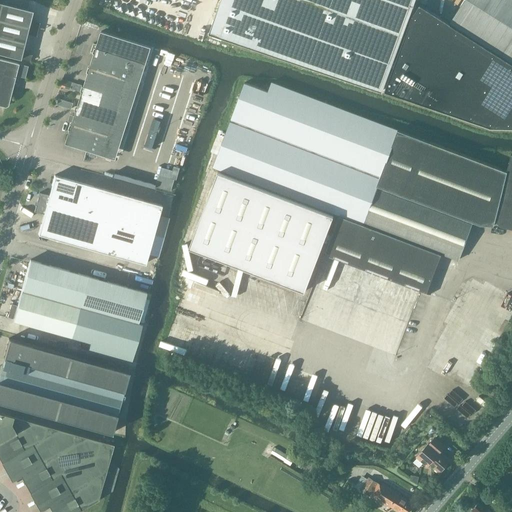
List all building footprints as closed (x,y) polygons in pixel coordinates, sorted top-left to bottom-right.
[(382,90),(415,0),(220,0),(209,32),(382,90)] [(511,0),(464,0),(450,23),(449,24),(511,64),(511,0)] [(0,4),(0,53),(30,61),(32,55),(22,52),(27,34),(37,36),(40,23),(30,20),(33,11),(0,3),(0,4)] [(511,64),(449,24),(450,23),(433,12),(422,6),(420,4),(412,16),(385,91),(491,127),(511,127),(511,64)] [(129,79),(140,83),(146,63),(151,47),(101,31),(97,44),(94,43),(93,47),(91,52),(94,53),(90,67),(89,67),(87,72),(88,72),(84,86),(83,86),(81,91),(82,91),(78,105),(77,105),(75,110),(76,110),(72,124),(71,124),(69,129),(70,129),(66,143),(86,150),(104,156),(129,79)] [(0,105),(5,107),(8,106),(16,76),(25,78),(28,66),(0,59),(0,105)] [(398,130),(272,81),(268,91),(245,82),(213,167),(340,215),(339,216),(445,256),(457,261),(460,252),(465,241),(472,222),(480,225),(494,226),(495,220),(507,171),(398,130)] [(511,154),(511,155),(507,171),(495,220),(502,227),(511,229),(511,154)] [(324,242),(329,244),(332,235),(327,233),(334,216),(218,172),(189,247),(305,291),(324,242)] [(145,264),(162,205),(55,175),(49,195),(39,193),(34,211),(44,214),(38,234),(145,264)] [(431,294),(445,256),(339,216),(332,235),(329,244),(325,254),(419,290),(431,294)] [(30,260),(30,262),(22,289),(80,306),(138,322),(146,292),(30,260)] [(138,322),(80,306),(22,289),(21,294),(13,320),(72,337),(89,341),(87,350),(130,361),(140,324),(138,324),(138,322)] [(472,316),(471,315),(465,328),(486,337),(489,330),(494,333),(500,320),(475,308),(472,316)] [(129,372),(9,338),(3,358),(123,391),(129,372)] [(462,368),(472,371),(475,361),(465,357),(462,368)] [(0,402),(112,433),(117,414),(0,381),(0,402)] [(114,445),(87,437),(0,412),(0,448),(6,459),(4,460),(4,461),(5,461),(6,460),(15,477),(14,477),(14,479),(25,473),(34,489),(32,490),(33,491),(35,490),(44,507),(42,507),(43,509),(53,503),(58,511),(77,511),(98,500),(114,445)] [(446,448),(436,439),(430,446),(429,445),(417,458),(428,467),(431,465),(440,473),(452,460),(442,452),(446,448)] [(276,456),(284,461),(288,455),(279,450),(276,456)] [(288,455),(284,461),(284,462),(290,466),(295,459),(288,455)] [(368,478),(368,479),(362,476),(355,487),(361,491),(390,508),(391,507),(400,511),(408,511),(413,504),(398,495),(399,493),(383,484),(381,486),(368,478)] [(495,511),(483,500),(480,503),(479,502),(478,503),(476,502),(472,507),(473,508),(472,509),(474,510),(471,511),(495,511)]
